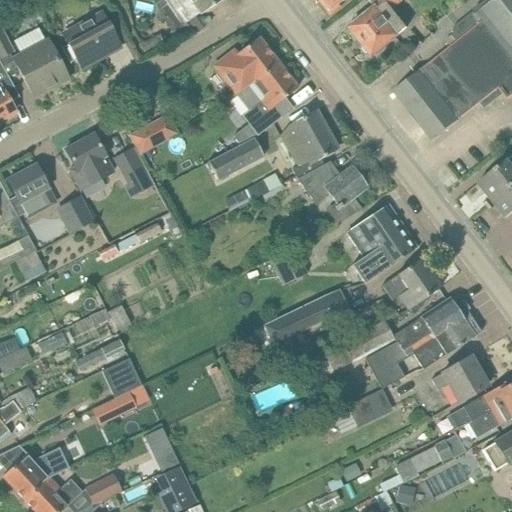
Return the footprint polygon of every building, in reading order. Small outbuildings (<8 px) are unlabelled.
[(169,0),(185,23),(219,0),(169,0)] [(323,0),(332,11),(339,5),(344,0),(323,0)] [(402,0),(368,0),(375,8),(349,28),(372,56),(407,28),(392,9),(395,7),(398,11),(405,6),(401,1),(402,0)] [(456,41),(393,91),(407,109),(408,108),(432,137),(431,138),(433,141),(459,120),(458,120),(480,103),(485,108),(503,94),(507,99),(511,95),(511,0),(492,0),(475,14),(473,12),(453,27),(453,37),(456,41)] [(63,35),(68,46),(61,50),(69,64),(76,61),(81,68),(98,59),(97,57),(117,47),(118,48),(119,47),(101,15),(63,35)] [(0,59),(14,52),(2,29),(0,29),(0,59)] [(238,94),(278,63),(258,38),(237,54),(234,50),(222,59),(224,61),(215,67),(236,94),(237,93),(238,94)] [(68,80),(59,62),(47,39),(11,58),(24,81),(33,98),(68,80)] [(0,121),(16,112),(9,100),(13,97),(4,81),(9,79),(0,63),(0,121)] [(278,63),(238,94),(250,109),(241,117),(257,136),(265,130),(281,118),(273,107),(297,88),(278,63)] [(142,108),(124,118),(131,130),(149,121),(142,108)] [(289,126),(279,136),(297,167),(291,170),(296,180),(324,165),(320,159),(337,150),(315,111),(298,121),(289,126)] [(178,135),(167,114),(128,135),(139,155),(178,135)] [(64,150),(74,167),(69,170),(80,189),(113,172),(93,135),(64,150)] [(218,182),(264,158),(254,140),(208,164),(218,182)] [(130,184),(143,177),(129,151),(116,158),(130,184)] [(511,156),(478,183),(506,219),(511,213),(511,156)] [(324,165),(296,180),(309,199),(311,202),(316,198),(318,201),(327,194),(335,203),(347,218),(361,210),(353,199),(367,188),(350,167),(339,175),(333,180),(324,166),(330,163),(330,162),(324,165)] [(47,189),(35,166),(7,181),(15,196),(9,200),(17,216),(24,212),(27,218),(28,218),(25,212),(41,203),(44,209),(55,203),(47,189)] [(80,198),(57,211),(70,234),(93,222),(80,198)] [(9,200),(0,204),(0,227),(18,217),(17,216),(9,200)] [(362,259),(351,266),(363,285),(417,248),(410,238),(407,240),(405,236),(408,235),(400,223),(395,224),(393,221),(396,217),(388,205),(345,234),(362,259)] [(156,223),(134,234),(139,243),(160,232),(156,223)] [(24,256),(34,251),(27,236),(17,241),(24,256)] [(97,253),(101,261),(117,253),(113,245),(97,253)] [(306,274),(294,248),(269,260),(281,286),(306,274)] [(420,259),(404,270),(381,286),(391,301),(397,297),(407,311),(441,287),(420,259)] [(323,296),(262,325),(272,345),(349,309),(339,290),(323,296)] [(449,299),(420,317),(394,334),(398,341),(365,360),(381,389),(404,377),(397,364),(411,356),(422,370),(444,354),(445,356),(474,337),(473,335),(476,328),(456,297),(450,301),(449,299)] [(121,306),(107,312),(116,331),(130,324),(121,306)] [(104,309),(88,317),(93,327),(109,319),(115,332),(116,331),(107,312),(106,313),(104,309)] [(351,340),(324,354),(307,362),(310,369),(320,364),(327,376),(334,372),(393,339),(383,322),(365,332),(363,329),(349,336),(351,340)] [(79,369),(127,353),(123,342),(75,358),(79,369)] [(25,347),(0,359),(0,369),(2,374),(31,360),(25,347)] [(103,369),(115,398),(93,407),(100,425),(151,404),(132,357),(103,369)] [(470,357),(431,380),(436,390),(446,385),(457,404),(486,387),(470,357)] [(463,407),(448,416),(455,429),(467,423),(468,424),(471,422),(511,398),(511,382),(505,387),(503,384),(486,394),(478,399),(463,407)] [(0,402),(0,405),(1,407),(11,398),(20,409),(36,401),(30,387),(10,396),(0,402)] [(392,411),(382,389),(330,414),(340,434),(355,427),(356,428),(392,411)] [(19,409),(20,409),(11,398),(1,407),(8,418),(19,409)] [(511,398),(468,424),(475,438),(495,428),(511,418),(511,398)] [(160,425),(150,430),(157,446),(168,440),(160,425)] [(484,449),(482,450),(494,471),(507,463),(508,465),(511,462),(511,431),(502,438),(484,449)] [(434,447),(395,466),(403,483),(418,476),(417,473),(441,461),(441,462),(453,457),(444,439),(433,445),(434,447)] [(17,463),(2,477),(24,501),(48,479),(47,478),(67,469),(57,448),(31,461),(26,455),(22,458),(17,463)] [(177,467),(155,478),(171,511),(177,511),(195,503),(177,467)] [(121,489),(114,475),(86,489),(93,503),(121,489)] [(48,479),(24,501),(34,511),(59,511),(66,506),(66,505),(81,492),(70,479),(59,491),(48,479)] [(360,504),(355,506),(357,511),(360,511),(380,503),(381,505),(391,501),(385,491),(360,504)]
